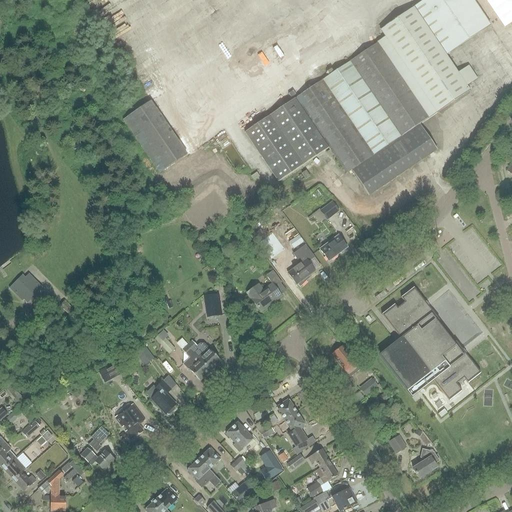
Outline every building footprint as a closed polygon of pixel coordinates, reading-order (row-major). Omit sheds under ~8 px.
[(350,197),(363,188),(369,196),(437,151),(421,126),(429,121),(445,110),(471,92),(468,88),(478,81),(469,68),(459,75),(446,55),(490,25),(472,0),(428,0),(381,32),(385,36),(376,42),(379,45),(297,100),(246,134),(279,182),(329,148),(347,175),(339,181),(350,197)] [(510,94),(511,90),(511,78),(509,77),(502,90),(510,94)] [(151,161),(178,142),(169,128),(141,147),(151,161)] [(306,171),(302,174),(306,180),(310,177),(306,171)] [(320,211),(327,220),(339,212),(332,202),(320,211)] [(329,264),(348,250),(339,238),(320,252),(329,264)] [(308,263),(315,258),(305,245),(293,254),(301,265),(288,275),(297,288),(298,287),(300,289),(308,282),(306,280),(316,274),(308,263)] [(261,314),(282,299),(275,290),(282,285),(273,273),(266,278),(273,287),(263,294),(258,288),(248,296),(252,302),(261,314)] [(9,288),(22,301),(24,300),(28,304),(43,288),(29,274),(25,278),(22,275),(9,288)] [(439,322),(414,289),(403,298),(406,303),(398,309),(395,304),(382,314),(402,339),(380,356),(407,391),(429,374),(449,400),(461,390),(456,383),(464,377),(468,383),(480,374),(456,343),(453,346),(436,325),(439,322)] [(214,315),(221,314),(219,295),(206,297),(207,310),(213,309),(214,315)] [(167,298),(161,301),(165,311),(173,307),(171,301),(169,302),(167,298)] [(64,302),(61,306),(71,315),(75,311),(64,302)] [(82,308),(77,303),(73,307),(78,313),(82,308)] [(155,339),(169,354),(175,349),(166,339),(169,336),(164,331),(155,339)] [(184,337),(179,342),(184,348),(189,344),(184,337)] [(210,373),(210,374),(221,364),(209,351),(209,352),(204,347),(200,346),(197,349),(192,343),(187,348),(192,354),(193,355),(199,361),(199,362),(210,373)] [(357,369),(354,365),(356,364),(342,346),(331,354),(345,371),(346,371),(349,375),(357,369)] [(145,347),(136,354),(144,366),(154,358),(145,347)] [(188,358),(192,354),(187,348),(182,352),(188,358)] [(193,355),(189,358),(182,365),(188,371),(189,370),(201,382),(210,373),(199,362),(199,361),(193,355)] [(104,383),(123,373),(117,361),(98,372),(104,383)] [(379,387),(372,378),(360,388),(366,396),(379,387)] [(176,407),(169,400),(166,397),(170,393),(169,392),(171,390),(163,381),(155,388),(153,386),(145,394),(149,397),(148,398),(166,416),(167,415),(168,417),(170,417),(175,411),(175,410),(174,408),(176,407)] [(389,399),(385,393),(379,397),(382,403),(389,399)] [(65,398),(62,394),(56,397),(59,402),(65,398)] [(17,396),(13,399),(17,404),(22,401),(17,396)] [(285,421),(297,413),(289,400),(276,408),(285,421)] [(139,427),(146,422),(132,405),(115,419),(122,428),(124,427),(127,432),(125,433),(132,441),(143,432),(139,427)] [(439,414),(438,414),(441,418),(442,417),(447,413),(444,409),(439,414)] [(11,424),(20,415),(15,410),(6,418),(11,424)] [(30,410),(25,414),(31,421),(36,416),(30,410)] [(300,430),(306,426),(297,413),(285,421),(293,434),(289,437),(297,449),(308,442),(304,435),(300,430)] [(264,439),(269,436),(265,430),(270,426),(272,429),(271,426),(278,422),(274,414),(255,425),(264,439)] [(41,423),(38,419),(22,433),(27,438),(40,427),(39,426),(41,423)] [(236,444),(248,433),(238,423),(226,434),(236,444)] [(274,432),(272,429),(270,426),(265,430),(269,436),(274,432)] [(109,435),(101,427),(91,437),(94,440),(89,445),(97,452),(102,447),(99,445),(109,435)] [(52,436),(48,431),(38,440),(42,445),(52,436)] [(399,435),(388,442),(396,454),(407,447),(399,435)] [(0,453),(9,446),(1,437),(0,437),(0,453)] [(9,446),(0,453),(0,467),(3,471),(12,464),(17,459),(9,451),(11,449),(9,446)] [(95,462),(104,470),(115,459),(106,450),(98,458),(88,448),(81,456),(92,466),(95,462)] [(199,459),(209,470),(220,459),(210,449),(199,459)] [(315,461),(320,468),(329,462),(321,449),(308,458),(307,457),(311,464),(315,461)] [(426,475),(437,468),(434,464),(439,461),(434,452),(422,450),(420,458),(425,459),(426,460),(413,469),(419,479),(421,479),(426,477),(426,475)] [(271,468),(264,474),(269,480),(281,467),(270,455),(265,460),(271,468)] [(304,461),(300,455),(287,464),(291,470),(304,461)] [(241,468),(246,464),(240,457),(235,462),(241,468)] [(12,464),(3,471),(13,483),(23,473),(23,472),(26,470),(17,459),(12,464)] [(198,481),(209,470),(199,459),(187,470),(198,481)] [(68,463),(61,469),(65,473),(72,467),(74,469),(67,475),(70,479),(77,473),(80,476),(85,472),(74,460),(69,464),(68,463)] [(241,468),(235,462),(231,466),(236,472),(241,468)] [(329,462),(320,468),(324,476),(320,478),(324,484),(337,475),(329,462)] [(46,476),(41,471),(35,475),(41,481),(46,476)] [(46,493),(52,493),(51,511),(66,511),(66,498),(60,498),(60,487),(60,480),(64,476),(59,471),(38,490),(43,496),(46,493)] [(28,479),(23,473),(13,483),(22,493),(36,481),(31,476),(28,479)] [(78,485),(84,483),(81,477),(75,479),(78,485)] [(248,478),(230,493),(242,505),(257,492),(248,478)] [(273,492),(281,489),(278,481),(271,484),(273,492)] [(317,483),(307,489),(312,497),(322,492),(317,483)] [(322,511),(328,511),(332,510),(331,509),(336,506),(339,511),(343,511),(357,503),(349,488),(332,497),(332,499),(319,506),(322,511)] [(156,499),(167,510),(178,500),(168,489),(156,499)] [(195,501),(200,506),(205,502),(199,495),(194,500),(195,501)] [(213,502),(207,508),(210,511),(222,511),(219,509),(224,505),(217,498),(213,502)] [(168,511),(167,511),(167,510),(156,499),(145,510),(146,511),(168,511)] [(314,499),(300,508),(302,511),(312,511),(311,510),(318,506),(314,499)] [(269,511),(277,508),(274,502),(258,509),(259,511),(269,511)]
